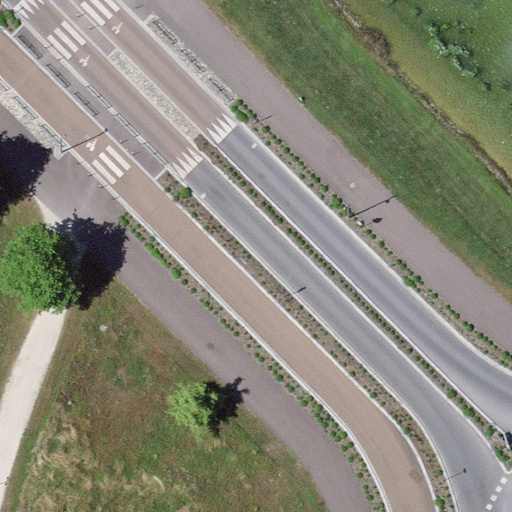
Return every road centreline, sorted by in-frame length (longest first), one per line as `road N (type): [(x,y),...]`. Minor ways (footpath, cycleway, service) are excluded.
road 1 (tertiary): [(25,0),(448,422),(487,485),(493,511)]
road 2 (tertiary): [(511,402),(485,388),(97,0)]
